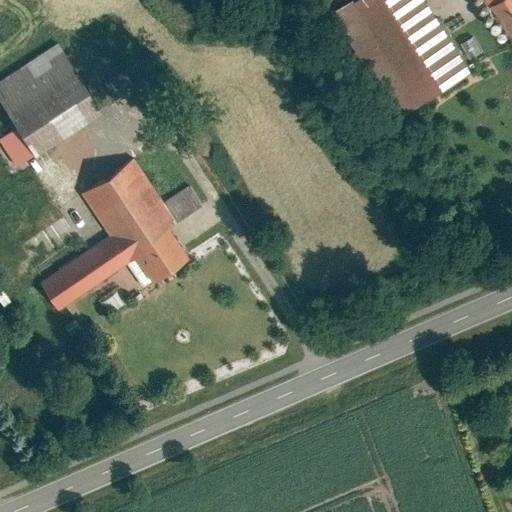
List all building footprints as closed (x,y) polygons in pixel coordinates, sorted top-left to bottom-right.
[(421,0),(351,0),(329,14),(396,122),(470,76),(421,0)] [(511,0),(478,0),(511,52),(511,0)] [(174,18),(183,35),(197,28),(189,11),(174,18)] [(54,48),(0,84),(0,111),(8,124),(0,129),(0,151),(15,175),(101,118),(54,48)] [(119,100),(138,89),(125,69),(107,80),(119,100)] [(107,240),(37,288),(56,315),(130,264),(146,287),(182,262),(161,232),(198,207),(185,187),(162,203),(131,157),(76,195),(107,240)] [(111,309),(125,303),(120,290),(105,297),(111,309)]
